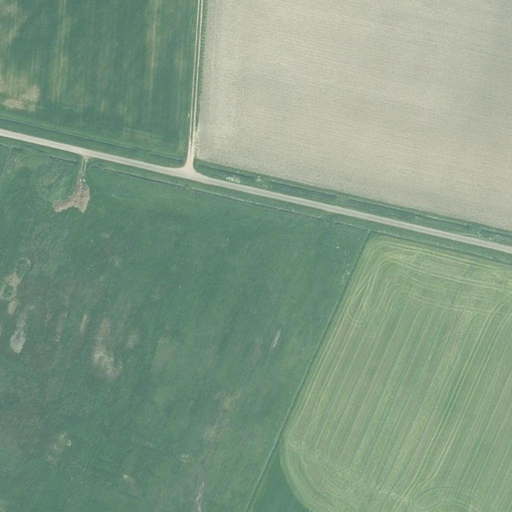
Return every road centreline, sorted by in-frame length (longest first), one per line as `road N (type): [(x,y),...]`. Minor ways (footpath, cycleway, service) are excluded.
road 1 (unclassified): [(511,250),(191,175)]
road 2 (unclassified): [(191,175),(0,131)]
road 3 (unclassified): [(191,175),(201,0)]
